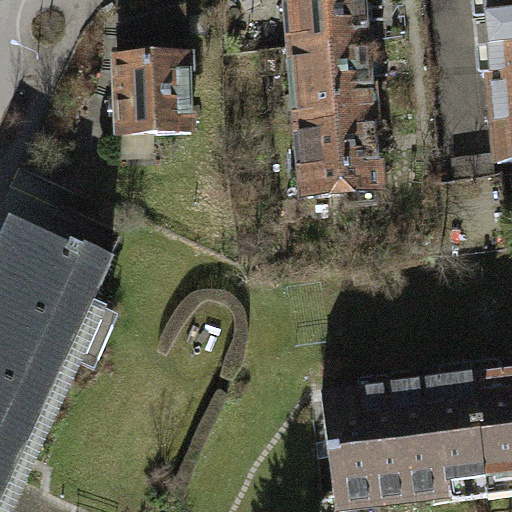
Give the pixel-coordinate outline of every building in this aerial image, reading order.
[(290,0),(295,47),(366,41),(362,0),(290,0)] [(511,0),(484,0),(496,164),(511,162),(511,0)] [(184,5),(116,28),(118,107),(119,134),(193,132),(190,59),(186,58),(184,5)] [(295,47),(301,124),(373,117),(369,69),(366,41),(295,47)] [(375,143),(373,117),(301,124),(308,200),(345,197),(346,207),(381,204),(375,143)] [(0,267),(0,504),(11,481),(22,457),(111,266),(71,247),(69,253),(18,229),(0,267)] [(511,375),(471,380),(483,489),(511,485),(511,375)] [(378,500),(483,489),(471,380),(320,397),(332,511),(346,511),(379,508),(378,500)]
